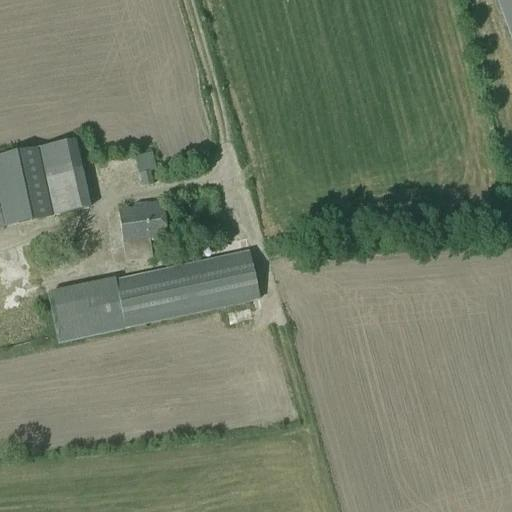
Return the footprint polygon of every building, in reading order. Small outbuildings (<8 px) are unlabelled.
[(511,0),(495,0),(511,44),(511,0)] [(75,143),(39,150),(52,218),(89,211),(75,143)] [(148,174),(137,177),(140,188),(151,185),(148,174)] [(161,207),(118,212),(125,264),(151,260),(148,243),(166,241),(161,207)] [(249,253),(115,281),(126,331),(259,302),(249,253)]
